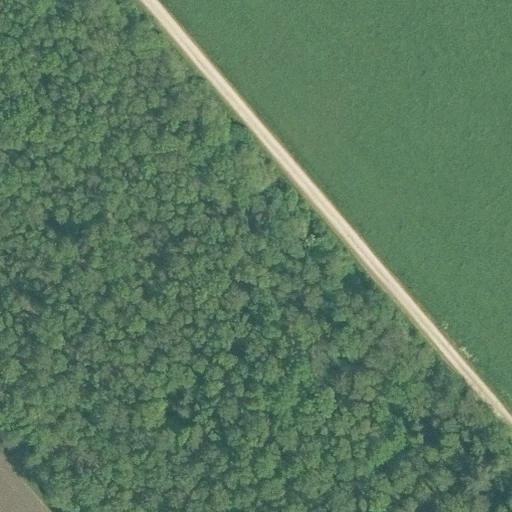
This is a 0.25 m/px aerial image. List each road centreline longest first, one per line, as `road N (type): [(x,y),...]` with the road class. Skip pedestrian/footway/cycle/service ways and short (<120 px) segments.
road 1 (track): [(511,429),(143,0)]
road 2 (track): [(80,511),(0,419)]
